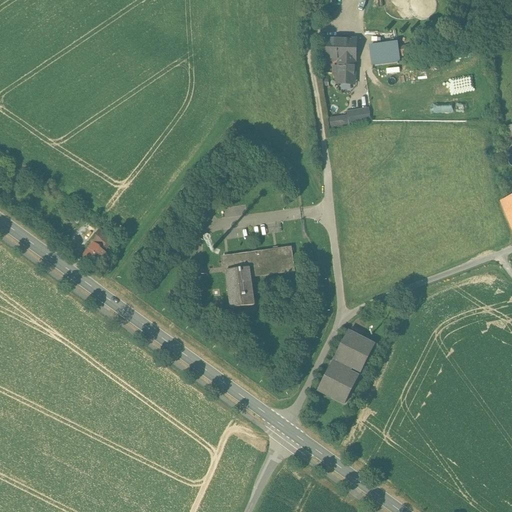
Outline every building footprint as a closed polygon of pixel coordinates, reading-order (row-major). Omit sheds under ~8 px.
[(356,40),(324,39),(323,59),(339,60),(338,82),(354,83),(356,40)] [(394,45),(370,49),(372,59),(380,58),(381,63),(396,60),(394,45)] [(444,81),(446,94),(469,91),(468,78),(444,81)] [(359,82),(349,88),(358,106),(365,103),(362,97),(365,95),(359,82)] [(423,102),(423,112),(451,112),(451,103),(423,102)] [(361,121),(361,115),(360,112),(348,114),(349,116),(330,118),(331,127),(351,125),(351,122),(361,121)] [(511,143),(511,126),(503,128),(507,144),(511,143)] [(511,195),(499,201),(511,230),(511,195)] [(108,236),(99,229),(90,241),(93,243),(100,248),(108,236)] [(100,248),(99,248),(105,252),(114,240),(108,236),(100,248)] [(100,248),(93,243),(82,257),(95,267),(106,252),(105,252),(99,248),(100,248)] [(291,248),(233,256),(234,265),(235,270),(249,268),(251,277),(294,271),(291,248)] [(249,268),(235,270),(234,265),(227,266),(228,271),(226,271),(231,310),(255,306),(251,277),(249,268)] [(255,306),(231,310),(232,315),(255,312),(255,306)] [(348,333),(319,391),(345,404),(374,346),(348,333)]
